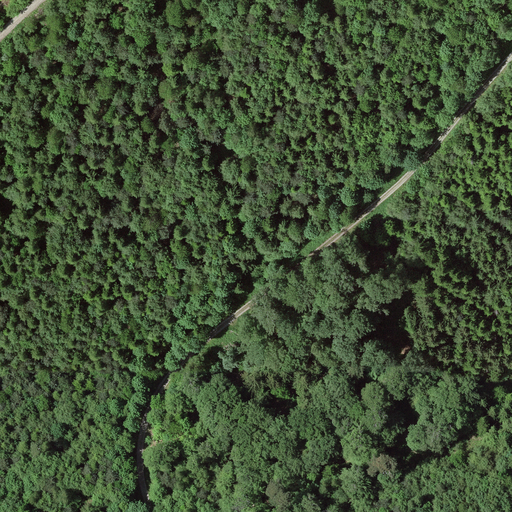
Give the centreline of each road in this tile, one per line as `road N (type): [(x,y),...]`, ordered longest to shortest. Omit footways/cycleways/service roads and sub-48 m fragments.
road 1 (track): [(511,55),(433,146),(162,384),(145,456),(154,511)]
road 2 (track): [(363,511),(511,392)]
